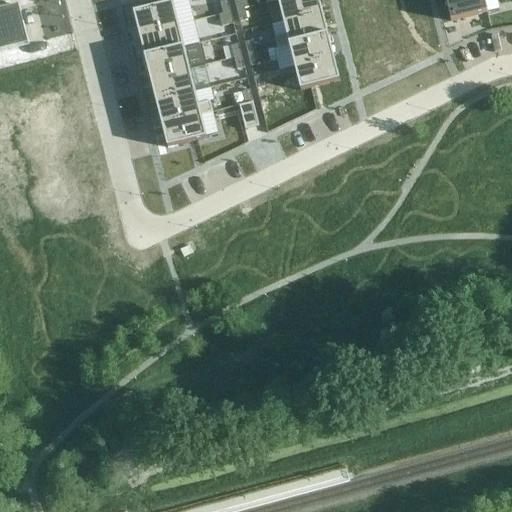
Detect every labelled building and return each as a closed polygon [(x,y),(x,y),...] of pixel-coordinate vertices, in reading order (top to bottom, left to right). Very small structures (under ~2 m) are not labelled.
[(246,0),(234,0),(237,11),(245,9),(249,8),(246,0)] [(319,0),(284,0),(278,2),(284,22),(323,12),(319,0)] [(484,0),(446,0),(452,23),(488,14),(484,0)] [(228,1),(221,3),(223,15),(231,13),(228,1)] [(173,3),(134,12),(137,27),(140,36),(179,26),(173,3)] [(0,10),(0,52),(30,45),(24,22),(23,22),(19,6),(4,10),(0,10)] [(245,9),(237,11),(240,23),(248,21),(245,9)] [(287,35),(275,38),(278,49),(290,46),(329,36),(323,12),(284,22),(287,35)] [(223,15),(220,16),(223,28),(234,25),(231,13),(223,15)] [(179,26),(140,36),(145,59),(185,49),(179,26)] [(329,36),(290,46),(295,68),(335,58),(329,36)] [(253,42),(245,44),(248,55),(256,53),(253,42)] [(239,45),(231,47),(234,59),(242,57),(239,45)] [(185,49),(145,59),(151,80),(190,70),(185,49)] [(268,51),(256,54),(259,65),(259,66),(271,62),(268,51)] [(256,53),(248,55),(251,67),(259,65),(256,54),(256,53)] [(242,57),(234,59),(237,71),(245,69),(242,57)] [(335,58),(295,68),(301,92),(340,82),(335,58)] [(190,70),(151,80),(157,103),(196,93),(190,70)] [(262,76),(254,78),(257,90),(265,88),(262,76)] [(251,91),(243,93),(246,105),(254,103),(251,91)] [(196,93),(157,103),(163,127),(202,117),(214,114),(211,102),(199,105),(196,93)] [(254,103),(240,107),(246,131),(260,128),(254,103)] [(202,117),(163,127),(168,149),(208,139),(202,117)]
